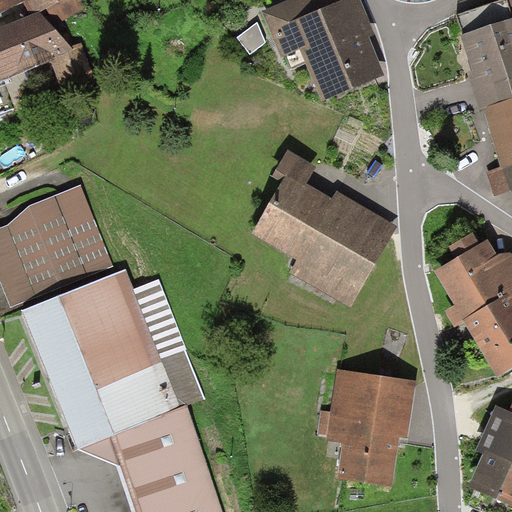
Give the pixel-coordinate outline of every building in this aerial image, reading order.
[(0,0),(0,13),(25,2),(32,17),(39,14),(66,0),(0,0)] [(82,0),(66,0),(39,14),(50,26),(86,7),(82,0)] [(375,34),(360,0),(344,0),(343,1),(342,0),(292,0),(264,13),(283,55),(300,48),(324,103),(385,76),(368,37),(375,34)] [(464,37),(461,38),(472,73),(469,74),(481,113),(485,111),(511,102),(511,0),(507,0),(457,16),(464,37)] [(32,17),(0,30),(0,84),(51,62),(74,52),(71,49),(50,26),(39,14),(32,17)] [(258,23),(238,38),(250,55),(266,43),(258,23)] [(74,52),(51,62),(59,80),(92,67),(83,44),(71,49),(74,52)] [(511,102),(485,111),(502,168),(511,165),(511,102)] [(315,169),(288,154),(271,183),(280,188),(253,235),(296,260),(289,272),(350,307),(397,228),(338,194),(333,203),(305,187),(315,169)] [(511,165),(502,168),(487,173),(495,197),(511,192),(511,194),(511,165)] [(79,451),(110,439),(120,467),(135,511),(223,511),(187,407),(182,408),(134,291),(126,270),(117,274),(82,186),(28,207),(6,228),(0,230),(0,278),(12,308),(19,305),(79,451)] [(511,294),(511,295),(511,255),(510,255),(501,255),(498,257),(488,241),(481,245),(473,234),(449,248),(457,260),(434,273),(455,307),(445,313),(455,330),(465,324),(463,322),(511,294)] [(182,408),(187,407),(205,399),(159,280),(134,291),(182,408)] [(511,295),(511,294),(463,322),(465,324),(498,378),(511,370),(511,295)] [(418,382),(338,371),(331,415),(322,414),(319,433),(328,434),(327,440),(342,443),(337,481),(393,489),(400,439),(409,441),(418,382)] [(470,489),(511,507),(511,414),(509,413),(496,407),(477,452),(485,455),(470,489)] [(110,439),(79,451),(118,467),(120,467),(110,439)]
